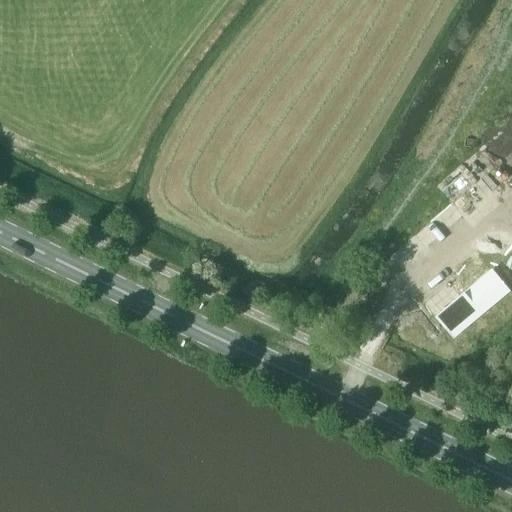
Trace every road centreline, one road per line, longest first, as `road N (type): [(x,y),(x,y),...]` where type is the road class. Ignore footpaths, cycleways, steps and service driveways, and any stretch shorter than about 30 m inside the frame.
road 1 (primary): [(511,479),(0,232)]
road 2 (track): [(511,231),(479,229),(453,241),(377,324)]
